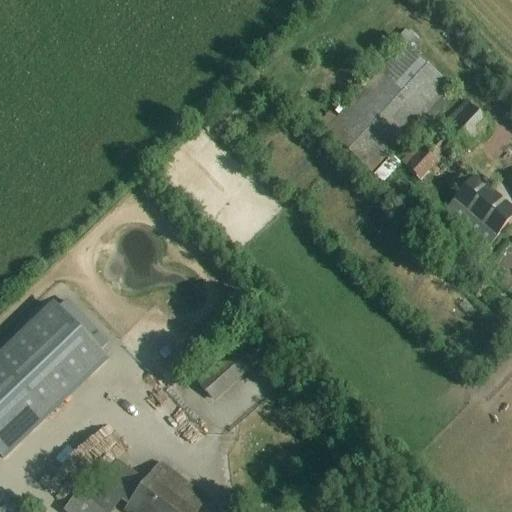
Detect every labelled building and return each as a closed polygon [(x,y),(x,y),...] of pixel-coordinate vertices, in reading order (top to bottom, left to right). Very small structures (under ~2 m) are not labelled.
[(373,173),(452,87),(407,46),(328,132),(373,173)] [(459,155),(490,122),(473,106),(442,140),(459,155)] [(405,168),(421,183),(449,152),(433,138),(405,168)] [(485,253),(511,222),(511,210),(476,178),(443,214),(485,253)] [(54,305),(0,356),(0,458),(5,464),(110,363),(100,353),(82,334),(54,305)] [(82,334),(100,353),(109,345),(90,326),(82,334)] [(199,386),(215,404),(262,362),(245,343),(199,386)] [(113,511),(121,502),(129,508),(126,511),(200,511),(208,501),(161,466),(147,483),(118,461),(85,504),(75,497),(63,511),(113,511)]
